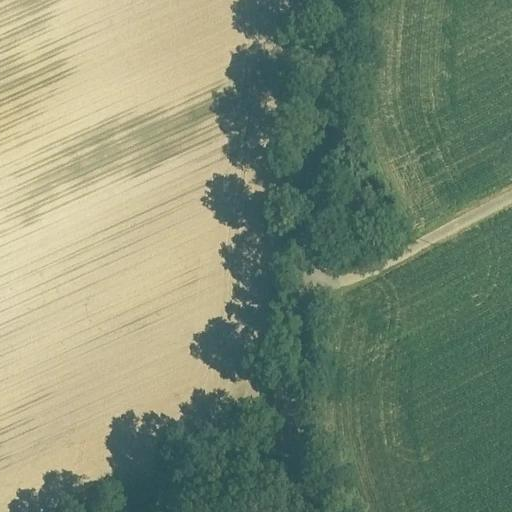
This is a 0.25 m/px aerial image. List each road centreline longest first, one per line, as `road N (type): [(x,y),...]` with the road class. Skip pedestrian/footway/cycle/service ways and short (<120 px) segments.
road 1 (residential): [(302,511),(283,415),(330,0)]
road 2 (track): [(285,426),(124,511)]
